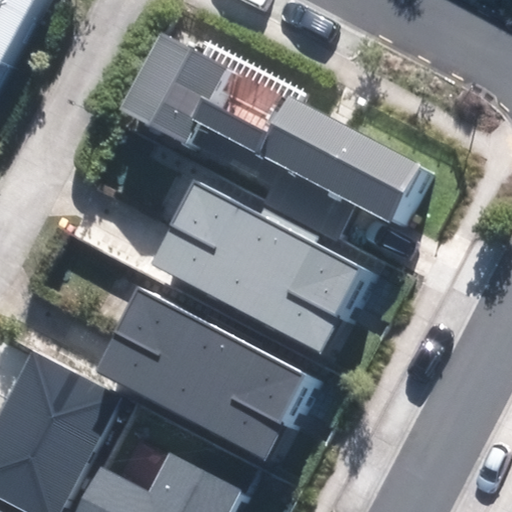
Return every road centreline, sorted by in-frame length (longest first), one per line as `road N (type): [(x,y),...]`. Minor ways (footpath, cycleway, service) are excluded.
road 1 (residential): [(0,229),(127,0)]
road 2 (residential): [(404,511),(511,308)]
road 3 (residential): [(511,66),(389,0)]
